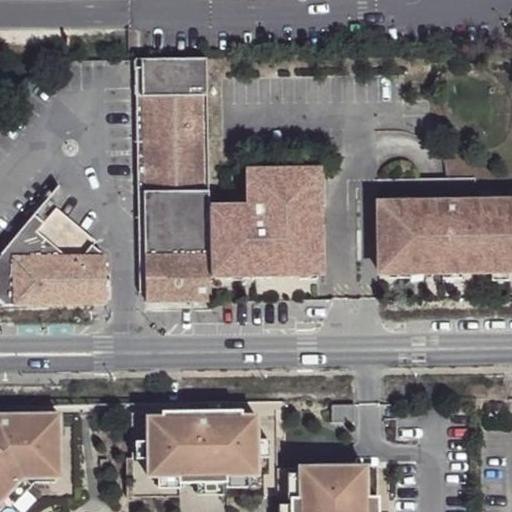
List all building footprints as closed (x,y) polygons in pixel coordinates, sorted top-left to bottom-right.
[(149,304),(215,303),(214,278),(214,213),(212,58),(146,59),(149,304)] [(230,212),(214,213),(214,278),(231,278),(231,273),(245,273),(245,278),(260,278),(260,272),(273,272),(273,278),(306,277),(306,273),(322,273),(321,211),(324,211),(324,175),(252,176),(253,212),(245,212),(245,217),(230,218),(230,212)] [(381,209),(382,272),(412,272),(412,276),(448,275),(448,273),(464,273),(464,275),(511,274),(511,202),(511,206),(495,207),(495,203),(411,204),(411,208),(381,209)] [(0,299),(8,306),(110,305),(110,283),(110,258),(98,248),(47,205),(0,260),(0,299)] [(354,405),(331,406),(331,423),(354,423),(354,405)] [(163,418),(148,419),(148,443),(148,460),(149,478),(159,478),(180,478),(180,485),(197,485),(223,484),(227,484),(228,477),(249,477),(258,477),(258,469),(258,458),(258,441),(257,417),(242,418),(242,413),(163,413),(163,418)] [(0,415),(0,502),(23,478),(29,471),(60,470),(59,415),(0,415)] [(148,460),(148,443),(136,443),(137,460),(148,460)] [(331,470),(299,470),(299,476),(299,502),(290,502),(290,507),(290,511),(378,511),(378,500),(366,500),(366,469),(331,470)] [(60,470),(29,471),(23,478),(58,479),(60,470)] [(287,476),(288,502),(290,502),(299,502),(299,476),(287,476)] [(249,477),(228,477),(228,489),(249,489),(249,477)] [(180,478),(159,478),(158,485),(159,490),(180,490),(180,485),(180,478)] [(223,484),(197,485),(198,496),(223,496),(223,484)]
